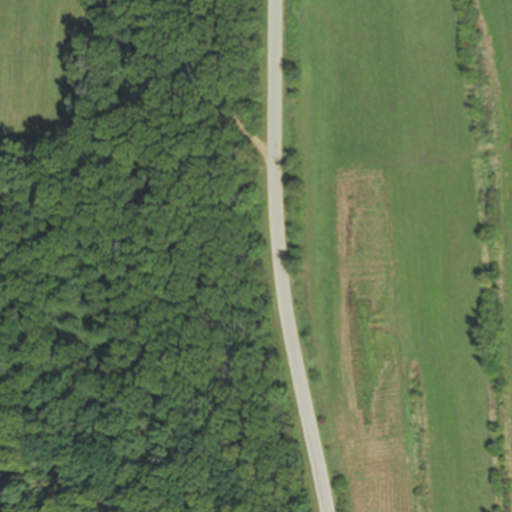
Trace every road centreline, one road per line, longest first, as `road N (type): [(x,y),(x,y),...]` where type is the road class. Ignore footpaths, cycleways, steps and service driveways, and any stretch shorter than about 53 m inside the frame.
road 1 (residential): [(323,511),(280,274),(275,0)]
road 2 (track): [(277,156),(208,72),(170,0)]
